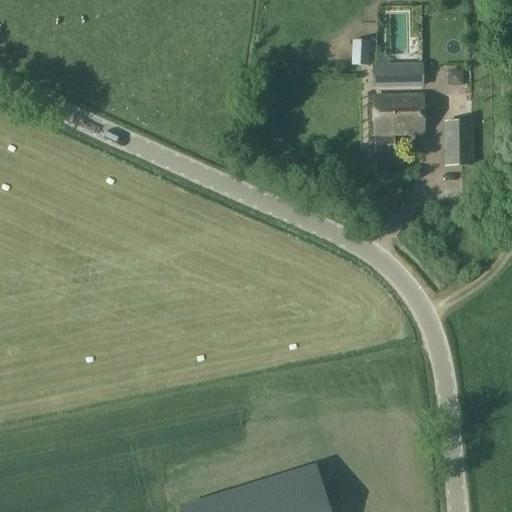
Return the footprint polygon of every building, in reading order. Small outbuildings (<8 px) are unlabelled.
[(369,45),(369,42),(362,41),(352,41),(351,66),(368,66),(369,45)] [(423,67),(375,66),(375,85),(422,86),(423,67)] [(467,71),(447,70),(449,95),(468,95),(467,71)] [(298,108),(299,75),(247,74),(246,107),(298,108)] [(375,97),(375,135),(422,134),(421,96),(375,97)] [(461,120),(459,102),(443,103),(445,121),(461,120)] [(472,166),(472,121),(444,121),(444,167),(472,166)] [(375,153),(393,153),(393,139),(374,140),(375,153)] [(361,176),(376,177),(375,164),(360,163),(361,176)] [(190,509),(190,511),(328,511),(318,473),(190,509)]
